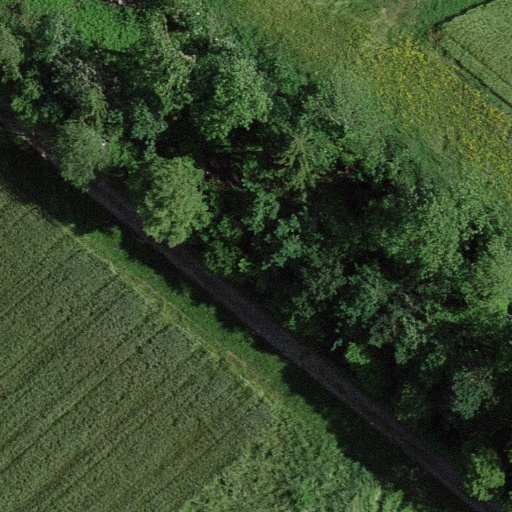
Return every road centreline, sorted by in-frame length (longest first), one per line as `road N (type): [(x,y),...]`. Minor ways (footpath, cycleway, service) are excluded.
road 1 (track): [(491,511),(0,111)]
road 2 (track): [(243,0),(261,14),(340,29),(396,0)]
